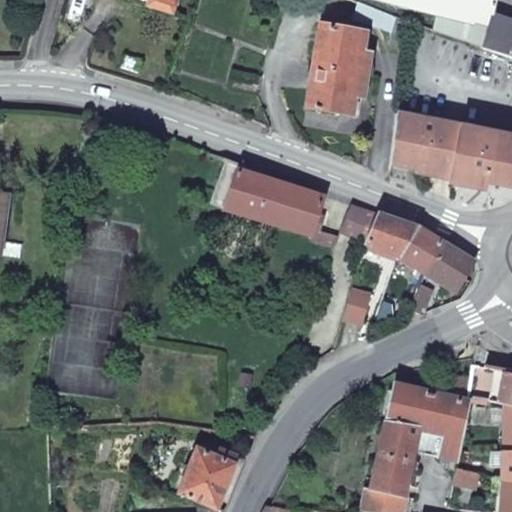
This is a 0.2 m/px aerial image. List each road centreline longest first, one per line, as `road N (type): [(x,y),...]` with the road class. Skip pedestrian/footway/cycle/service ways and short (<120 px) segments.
road 1 (tertiary): [(495,235),(96,92),(0,84)]
road 2 (secondary): [(510,293),(473,319),(360,365),(313,395),(271,451),(244,511)]
road 3 (unknown): [(328,385),(328,327),(351,245)]
